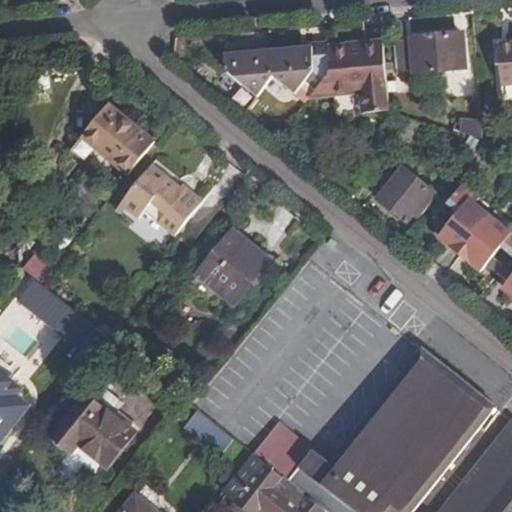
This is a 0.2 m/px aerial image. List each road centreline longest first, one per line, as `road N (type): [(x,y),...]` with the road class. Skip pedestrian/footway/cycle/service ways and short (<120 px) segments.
road 1 (residential): [(127,19),(141,57),(511,354)]
road 2 (residential): [(341,0),(127,19)]
road 3 (residential): [(127,19),(0,31)]
